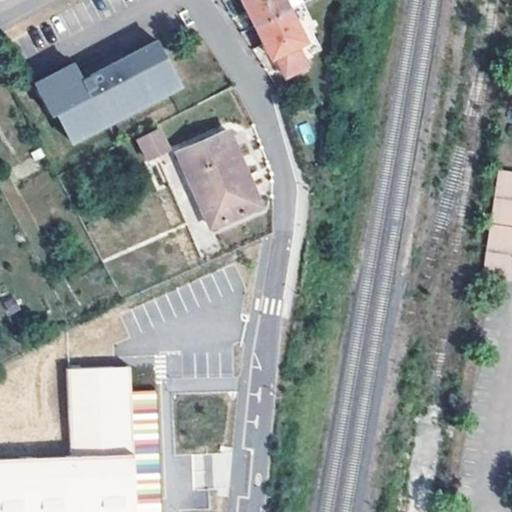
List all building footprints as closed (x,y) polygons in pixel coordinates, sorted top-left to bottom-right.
[(242,0),(256,27),(290,9),(285,0),(242,0)] [(273,59),(276,58),(285,77),(308,66),(299,46),(307,42),(290,9),(256,27),(273,59)] [(172,70),(157,39),(82,77),(73,61),(39,79),(50,100),(46,102),(52,114),(56,112),(70,140),(171,89),(163,75),(172,70)] [(180,84),(172,70),(163,75),(171,89),(180,84)] [(50,100),(39,79),(35,81),(46,102),(50,100)] [(149,159),(167,149),(158,130),(140,140),(149,159)] [(210,227),(260,204),(229,130),(177,153),(210,227)] [(493,197),(511,200),(511,171),(497,169),(493,197)] [(511,200),(493,197),(489,222),(511,225),(511,200)] [(485,249),(511,252),(511,225),(489,222),(485,249)] [(511,266),(511,252),(485,249),(481,277),(491,278),(510,280),(511,266)] [(0,457),(0,511),(160,511),(161,509),(147,510),(147,491),(132,492),(132,456),(158,455),(156,389),(129,390),(128,365),(67,368),(71,455),(0,457)] [(158,455),(132,456),(132,492),(147,491),(147,510),(161,509),(158,455)]
